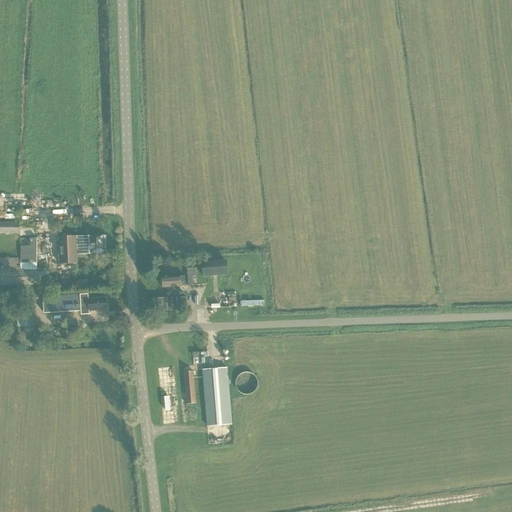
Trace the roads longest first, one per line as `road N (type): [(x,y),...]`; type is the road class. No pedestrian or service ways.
road 1 (unclassified): [(511,315),(135,332)]
road 2 (tertiary): [(135,332),(121,0)]
road 3 (tertiary): [(155,511),(135,332)]
